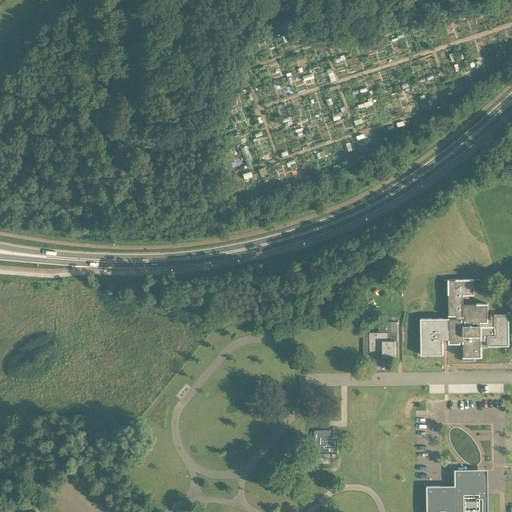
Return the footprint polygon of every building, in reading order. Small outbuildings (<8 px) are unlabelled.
[(135,7),(121,0),(117,10),(120,12),(117,19),(128,23),(129,21),(135,23),(132,30),(139,34),(146,20),(144,19),(146,14),(134,9),(135,7)] [(265,41),(258,44),(260,50),(267,47),(265,41)] [(160,109),(158,121),(167,123),(168,116),(169,111),(160,109)] [(386,274),(381,278),(385,283),(390,279),(386,274)] [(449,318),(449,340),(449,344),(463,344),(463,361),(474,361),(474,357),(481,357),(481,341),(487,341),(487,347),(509,347),(509,314),(494,314),(494,320),(488,320),(488,304),(463,304),(462,292),(474,292),(474,279),(448,279),(449,318)] [(449,340),(449,318),(421,318),(421,354),(443,354),(443,340),(445,340),(449,340)] [(395,341),(397,341),(397,322),(379,322),(379,332),(369,333),(369,330),(363,330),(364,361),(369,361),(369,352),(382,352),(382,358),(395,358),(395,341)] [(330,431),(314,431),(314,450),(321,450),(321,454),(337,454),(337,438),(330,438),(330,431)] [(285,479),(292,477),(289,470),(283,472),(285,479)] [(456,486),(428,486),(428,511),(488,511),(488,494),(488,477),(488,470),(456,470),(456,477),(456,484),(456,486)]
